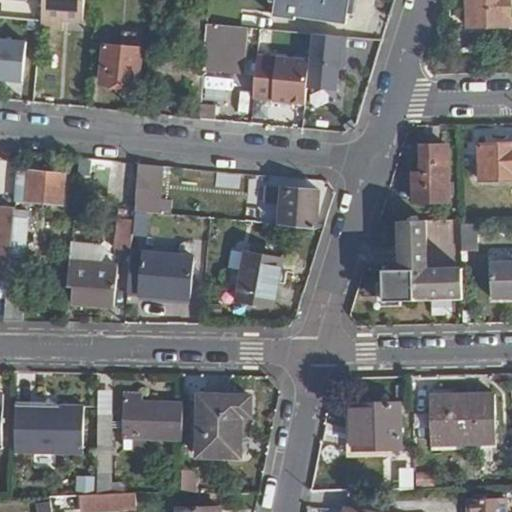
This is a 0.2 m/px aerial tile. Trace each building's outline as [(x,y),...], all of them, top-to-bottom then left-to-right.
[(85,25),(86,0),(43,0),(42,22),(85,25)] [(212,0),(211,25),(221,26),(222,0),(212,0)] [(349,26),(353,0),(266,0),(264,11),(349,26)] [(511,25),(511,0),(468,0),(469,26),(511,25)] [(0,40),(17,42),(21,8),(0,6),(0,40)] [(226,70),(229,46),(241,47),(242,31),(230,30),(231,27),(221,26),(211,25),(206,25),(203,68),(226,70)] [(336,91),(341,52),(346,52),(347,37),(314,34),(310,63),(307,87),(336,91)] [(137,87),(140,48),(104,45),(103,61),(101,62),(99,84),(137,87)] [(307,87),(310,63),(257,56),(252,98),(305,104),(307,87)] [(194,100),(197,64),(153,60),(152,76),(149,77),(148,89),(182,93),(182,98),(194,100)] [(210,120),(211,104),(200,103),(198,119),(210,120)] [(511,179),(511,145),(480,146),(481,180),(511,179)] [(449,204),(447,147),(422,148),(422,175),(414,176),(414,205),(449,204)] [(153,215),(158,165),(141,164),(137,213),(153,215)] [(64,207),(67,175),(19,170),(18,186),(28,187),(27,203),(64,207)] [(319,230),(322,193),(265,188),(264,205),(285,207),(282,227),(319,230)] [(134,250),(137,218),(119,216),(117,248),(134,250)] [(12,259),(15,219),(0,217),(0,260),(12,262),(12,259)] [(26,260),(28,220),(15,219),(12,259),(26,260)] [(429,273),(427,223),(403,223),(403,274),(384,275),(385,300),(391,305),(416,305),(418,302),(430,302),(430,305),(464,304),(463,272),(429,273)] [(275,309),(284,260),(246,254),(237,303),(275,309)] [(192,301),(196,260),(147,256),(142,297),(192,301)] [(115,307),(116,265),(72,262),(71,285),(76,285),(75,305),(115,307)] [(511,265),(492,265),(493,301),(511,300),(511,265)] [(27,323),(29,290),(10,289),(8,322),(27,323)] [(93,421),(93,393),(46,392),(46,421),(83,422),(83,469),(98,470),(98,425),(98,421),(93,421)] [(183,443),(184,405),(143,404),(143,397),(125,397),(125,439),(137,440),(137,452),(148,453),(148,440),(183,443)] [(499,446),(498,397),(433,399),(434,448),(499,446)] [(250,419),(250,399),(200,398),(200,459),(240,461),(241,419),(250,419)] [(404,452),(403,405),(354,407),(355,453),(404,452)] [(111,474),(111,425),(98,425),(98,470),(98,474),(111,474)] [(74,489),(93,490),(93,475),(75,475),(74,489)] [(138,511),(136,496),(78,497),(80,511),(138,511)] [(54,511),(53,498),(42,498),(43,511),(54,511)] [(508,511),(508,499),(470,500),(469,511),(508,511)]
